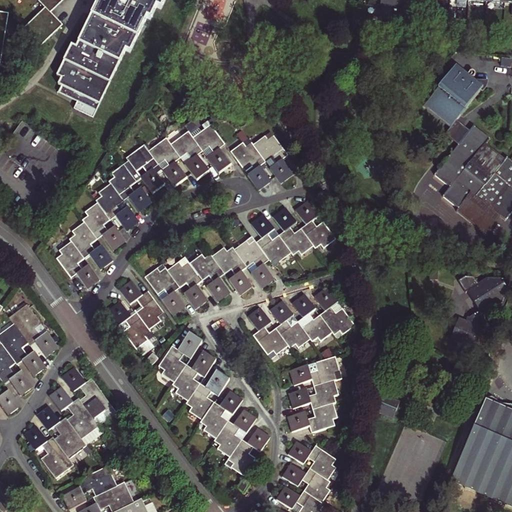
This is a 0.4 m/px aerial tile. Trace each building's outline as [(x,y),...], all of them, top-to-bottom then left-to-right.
[(64,2),(61,0),(37,0),(47,10),(37,19),(54,34),(62,26),(51,14),(64,2)] [(63,87),(60,94),(78,103),(75,110),(93,118),(125,52),(130,54),(147,20),(150,22),(156,9),(161,11),(165,0),(106,0),(104,5),(99,3),(76,50),(72,48),(58,77),(62,79),(59,86),(63,87)] [(404,9),(404,0),(380,0),(380,8),(404,9)] [(418,11),(431,12),(432,5),(419,4),(418,11)] [(403,25),(404,9),(380,8),(379,24),(403,25)] [(0,44),(4,45),(8,15),(0,13),(0,44)] [(24,32),(40,48),(54,34),(37,19),(24,32)] [(424,108),(451,129),(457,122),(483,89),(456,66),(424,108)] [(457,122),(451,129),(446,136),(458,146),(469,132),(457,122)] [(83,167),(23,123),(15,134),(12,137),(0,154),(0,199),(39,227),(83,167)] [(226,145),(211,126),(193,139),(203,153),(220,175),(232,166),(220,150),(226,145)] [(471,195),(500,218),(505,222),(511,213),(511,162),(506,158),(505,160),(486,145),(490,140),(473,127),(469,132),(458,146),(435,176),(450,188),(443,197),(459,210),(471,195)] [(203,153),(193,139),(189,133),(171,146),(181,158),(198,181),(210,173),(198,157),(203,153)] [(288,156),(274,137),(269,141),(266,137),(254,145),(267,163),(282,184),(294,175),(283,160),(288,156)] [(181,158),(171,146),(167,140),(149,153),(159,166),(176,188),(187,179),(175,163),(181,158)] [(267,163),(254,145),(252,143),(246,147),(244,144),(232,152),(259,191),(272,182),(261,167),(267,163)] [(159,166),(149,153),(144,147),(128,159),(154,194),(166,186),(154,169),(159,166)] [(110,183),(111,186),(124,202),(129,198),(140,213),(152,204),(124,167),(112,175),(115,179),(110,183)] [(97,203),(98,205),(111,222),(116,218),(127,232),(140,223),(124,202),(111,186),(99,194),(102,198),(97,203)] [(486,236),(500,218),(471,195),(459,210),(457,212),(486,236)] [(301,231),(314,247),(316,250),(321,246),(323,249),(335,240),(308,202),(296,211),(307,226),(301,231)] [(83,221),(85,224),(97,242),(103,237),(114,252),(126,243),(111,222),(98,205),(86,214),(88,217),(83,221)] [(280,238),(292,254),(294,257),(299,253),(302,256),(314,247),(301,231),(285,209),(274,218),(285,233),(280,238)] [(256,244),(269,262),(271,264),(277,259),(280,263),(292,254),(280,238),(264,216),(252,224),(263,240),(256,244)] [(70,241),(72,243),(85,261),(90,256),(101,271),(113,263),(97,242),(85,224),(73,233),(76,237),(70,241)] [(263,290),(275,281),(264,266),(269,262),(256,244),(255,242),(249,247),(246,243),(235,252),(247,269),(263,290)] [(62,256),(57,260),(72,279),(77,276),(88,291),(100,282),(85,261),(72,243),(60,252),(62,256)] [(242,273),(247,269),(235,252),(230,245),(213,258),(225,275),(241,296),(252,288),(242,273)] [(219,280),(225,275),(213,258),(211,256),(205,260),(202,256),(190,265),(203,282),(219,303),(230,294),(219,280)] [(197,287),(203,282),(190,265),(188,263),(182,267),(179,263),(168,272),(180,289),(196,310),(207,301),(197,287)] [(174,293),(180,289),(168,272),(166,270),(160,273),(157,271),(146,279),(174,317),(185,309),(174,293)] [(473,279),(465,278),(458,283),(465,294),(466,293),(479,312),(470,318),(467,318),(466,322),(458,319),(450,340),(474,349),(482,329),(476,326),(478,321),(477,320),(480,317),(487,328),(494,323),(497,316),(493,309),(502,303),(508,290),(501,281),(486,280),(478,285),(473,279)] [(158,318),(164,314),(148,293),(143,297),(132,282),(120,291),(136,313),(149,331),(161,322),(158,318)] [(355,328),(327,289),(314,298),(325,313),(319,317),(333,334),(334,336),(340,333),(343,336),(355,328)] [(304,319),(298,324),(310,341),(313,343),(318,340),(320,343),(333,334),(319,317),(305,297),(293,305),(304,319)] [(151,333),(149,331),(136,313),(131,318),(120,303),(108,311),(136,350),(148,341),(145,337),(151,333)] [(276,331),(288,348),(290,350),(296,346),(299,349),(310,341),(298,324),(283,303),(271,311),(281,326),(276,331)] [(46,358),(58,349),(27,307),(9,320),(13,326),(29,347),(35,343),(46,358)] [(260,309),(248,317),(259,332),(253,336),(268,356),(274,352),(276,356),(288,348),(276,331),(260,309)] [(45,370),(29,347),(13,326),(0,335),(0,343),(1,346),(16,366),(23,362),(34,378),(45,370)] [(202,344),(189,336),(178,351),(173,348),(159,368),(165,372),(162,376),(175,384),(186,367),(202,344)] [(32,388),(16,366),(1,346),(0,346),(0,380),(4,386),(10,382),(22,397),(32,388)] [(321,354),(325,361),(332,356),(328,349),(321,354)] [(186,367),(175,384),(173,387),(179,391),(176,395),(188,403),(200,386),(215,362),(203,354),(192,371),(186,367)] [(314,388),(335,382),(338,381),(336,374),(340,373),(336,359),(290,373),(295,386),(311,381),(314,388)] [(63,378),(78,401),(94,422),(111,410),(91,381),(85,385),(74,370),(63,378)] [(205,389),(200,386),(188,403),(186,405),(192,409),(189,413),(202,422),(214,404),(229,381),(217,373),(205,389)] [(19,408),(4,386),(0,380),(0,406),(7,416),(19,408)] [(311,404),(313,411),(334,404),(336,404),(334,398),(339,396),(335,382),(314,388),(289,396),(293,410),(311,404)] [(49,398),(66,420),(86,447),(104,434),(94,422),(78,401),(73,404),(62,389),(49,398)] [(407,396),(390,389),(383,406),(389,408),(400,413),(407,396)] [(214,404),(202,422),(200,424),(206,428),(203,433),(216,441),(227,423),(243,401),(230,393),(220,408),(214,404)] [(451,481),(511,507),(511,406),(500,405),(492,399),(485,399),(474,425),(475,426),(451,481)] [(336,427),(334,421),(338,419),(334,404),(313,411),(288,418),(293,433),(310,428),(313,434),(336,427)] [(37,418),(53,440),(69,460),(86,448),(86,447),(66,420),(60,424),(48,410),(37,418)] [(257,420),(244,411),(233,427),(227,423),(216,441),(214,443),(219,447),(217,451),(230,459),(242,442),(257,420)] [(36,429),(25,438),(56,479),(74,466),(69,460),(53,440),(48,444),(36,429)] [(232,470),(243,477),(270,438),(258,431),(248,446),(242,442),(230,459),(228,462),(234,466),(232,470)] [(336,461),(316,448),(312,453),(297,443),(289,456),(310,470),(328,482),(336,469),(333,467),(336,461)] [(328,482),(310,470),(306,475),(291,465),(283,478),(305,492),(322,504),(331,492),(327,489),(331,484),(328,482)] [(95,498),(99,496),(118,488),(108,468),(83,479),(86,486),(62,497),(69,511),(86,502),(83,495),(92,491),(95,498)] [(248,486),(240,481),(234,490),(242,496),(248,486)] [(111,511),(116,511),(134,504),(125,484),(118,488),(99,496),(102,503),(82,511),(99,511),(109,507),(111,511)] [(301,498),(285,488),(277,500),(294,511),(321,511),(325,506),(322,504),(305,492),(301,498)] [(147,511),(142,500),(134,504),(116,511),(147,511)]
